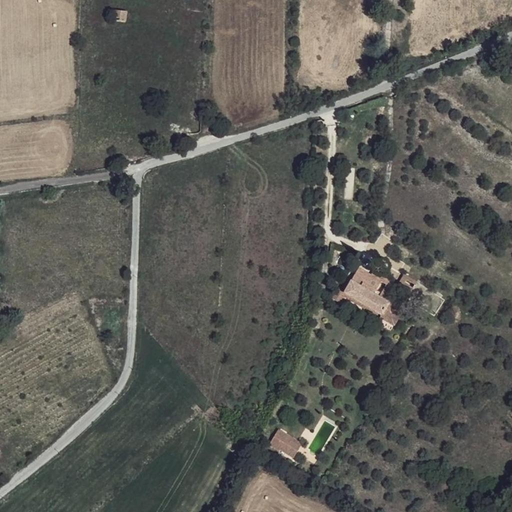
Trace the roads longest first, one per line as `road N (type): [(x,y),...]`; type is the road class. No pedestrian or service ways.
road 1 (residential): [(511,39),(395,90),(143,167)]
road 2 (residential): [(143,167),(135,370),(118,396),(0,491)]
road 3 (unknown): [(389,92),(379,228),(395,281),(390,301)]
road 4 (unclassified): [(0,190),(143,167)]
